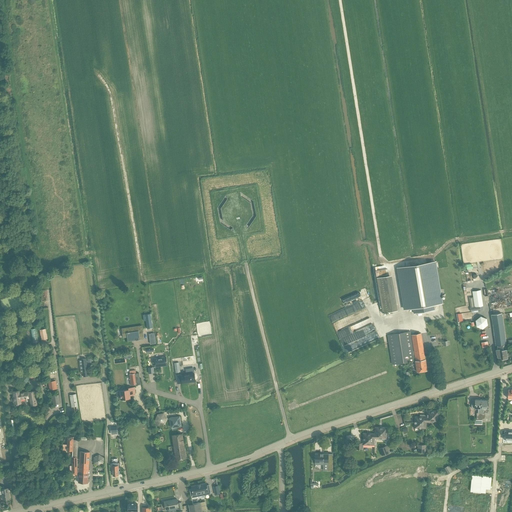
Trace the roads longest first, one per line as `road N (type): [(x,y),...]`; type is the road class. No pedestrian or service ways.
road 1 (track): [(102,379),(47,0)]
road 2 (track): [(388,266),(433,258),(460,238),(424,0)]
road 3 (track): [(143,279),(83,0)]
road 4 (tertiary): [(16,511),(210,469),(278,444)]
road 5 (track): [(381,259),(339,0)]
road 6 (tertiary): [(278,444),(511,366)]
